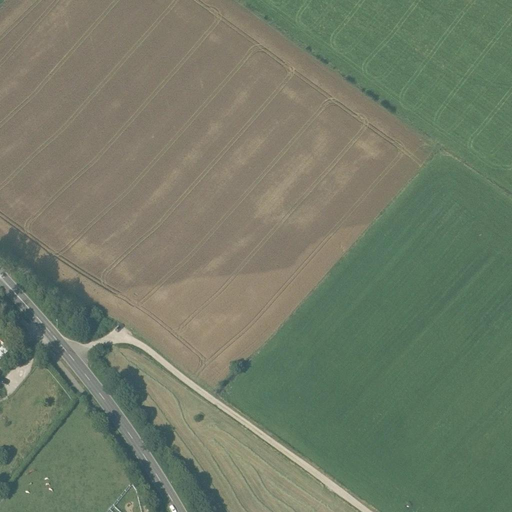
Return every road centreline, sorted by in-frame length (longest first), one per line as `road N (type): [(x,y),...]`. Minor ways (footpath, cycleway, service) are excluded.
road 1 (track): [(71,356),(107,340),(143,346),(366,511)]
road 2 (secondary): [(0,277),(104,399),(178,511)]
